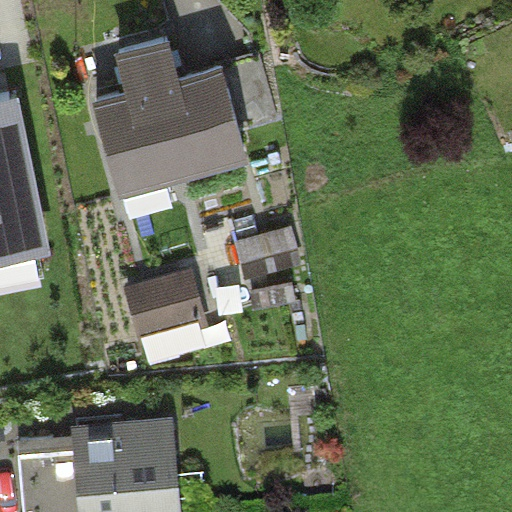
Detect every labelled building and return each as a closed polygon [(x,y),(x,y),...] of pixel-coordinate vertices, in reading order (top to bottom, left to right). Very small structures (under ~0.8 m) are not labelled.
[(241,155),(213,66),(94,104),(122,192),(241,155)] [(0,253),(44,244),(12,92),(0,94),(0,253)] [(250,267),(290,262),(285,220),(245,225),(250,267)] [(196,266),(122,287),(139,346),(213,326),(196,266)] [(179,511),(171,421),(19,434),(25,511),(179,511)]
